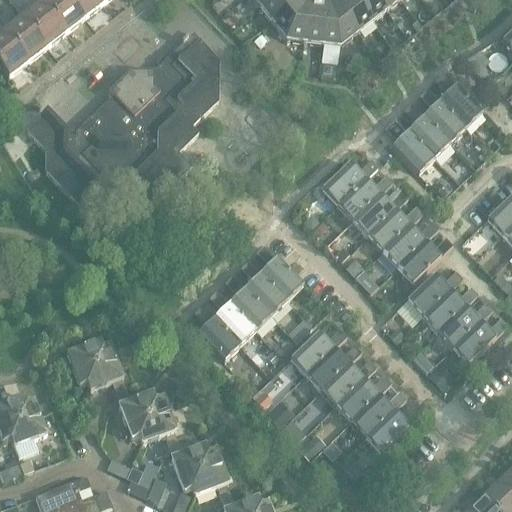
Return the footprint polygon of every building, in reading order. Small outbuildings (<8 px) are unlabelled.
[(84,22),(65,0),(48,0),(41,6),(66,37),(84,22)] [(65,0),(84,22),(104,7),(97,0),(65,0)] [(249,0),(260,13),(275,0),(249,0)] [(270,26),(302,0),(275,0),(260,13),(270,26)] [(302,47),(308,3),(305,0),(302,0),(270,26),(284,44),(302,47)] [(357,38),(371,26),(350,0),(332,0),(331,2),(357,38)] [(350,0),(371,26),(385,16),(372,0),(350,0)] [(372,0),(385,16),(399,5),(395,0),(372,0)] [(339,52),(357,38),(331,2),(326,6),(324,6),(322,49),(339,52)] [(322,49),(324,6),(308,3),(302,47),(322,49)] [(66,37),(41,6),(22,21),(47,52),(66,37)] [(28,67),(47,52),(22,21),(3,35),(28,67)] [(28,67),(3,35),(0,37),(0,74),(7,83),(28,67)] [(511,60),(511,36),(500,48),(511,60)] [(45,116),(24,136),(43,155),(43,176),(81,216),(104,217),(104,213),(115,213),(115,218),(130,232),(191,172),(176,158),(197,139),(191,131),(217,107),(218,66),(192,38),(185,44),(185,43),(180,48),(181,49),(151,77),(128,77),(107,98),(110,101),(74,136),(65,136),(45,116)] [(258,52),(266,45),(261,38),(253,45),(258,52)] [(465,135),(481,120),(442,79),(434,87),(446,99),(438,107),(465,135)] [(449,150),(464,136),(465,135),(438,107),(426,95),(418,102),(430,115),(423,122),(449,150)] [(449,150),(423,122),(411,109),(403,117),(415,130),(408,137),(407,138),(433,165),(449,150)] [(417,181),(433,165),(407,138),(408,137),(395,125),(384,135),(396,148),(391,153),(417,181)] [(336,212),(364,186),(377,173),(369,165),(356,177),(349,169),(321,196),(336,212)] [(351,228),(380,201),(392,189),(384,181),(371,193),(364,186),(336,212),(351,228)] [(437,196),(443,202),(452,193),(446,187),(437,196)] [(366,243),(393,216),(394,217),(407,204),(399,197),(386,209),(380,201),(351,228),(366,243)] [(501,242),(511,231),(511,200),(486,226),(501,242)] [(382,260),(409,233),(422,220),(414,212),(401,224),(394,217),(393,216),(366,243),(382,260)] [(309,222),(303,227),(310,234),(317,227),(313,222),(309,222)] [(395,274),(423,247),(424,248),(437,236),(429,228),(416,240),(409,233),(382,260),(395,274)] [(511,253),(511,231),(501,242),(511,253)] [(411,291),(440,262),(451,251),(444,243),(431,255),(424,248),(423,247),(395,274),(411,291)] [(286,307),(302,292),(274,264),(262,252),(255,259),(267,272),(259,279),(286,307)] [(270,322),(286,307),(259,279),(247,267),(239,274),(251,286),(244,293),(270,322)] [(421,323),(448,297),(449,298),(462,285),(454,277),(441,289),(433,280),(405,307),(421,323)] [(511,291),(500,279),(494,286),(505,298),(511,292),(511,291)] [(254,337),(270,322),(244,293),(232,281),(224,289),(235,301),(228,308),(254,337)] [(436,339),(464,313),(477,300),(469,292),(456,305),(449,298),(448,297),(421,323),(436,339)] [(222,367),(238,352),(254,337),(228,308),(216,297),(208,304),(220,316),(213,323),(201,311),(193,319),(205,331),(196,340),(222,367)] [(451,355),(479,329),(492,316),(484,308),(471,321),(464,313),(436,339),(451,355)] [(466,371),(494,344),(507,331),(499,323),(486,336),(479,329),(451,355),(466,371)] [(396,350),(409,337),(399,327),(386,340),(396,350)] [(305,381),(333,356),(346,343),(338,335),(325,347),(316,339),(289,365),(305,381)] [(292,353),(300,345),(295,340),(287,347),(292,353)] [(86,389),(102,353),(99,345),(79,353),(76,344),(64,348),(67,357),(66,358),(79,392),(86,389)] [(122,384),(110,350),(102,353),(86,389),(89,396),(111,388),(116,399),(125,396),(121,384),(122,384)] [(320,397),(347,371),(361,358),(353,350),(340,363),(333,356),(305,381),(320,397)] [(419,359),(411,366),(422,377),(425,380),(432,373),(433,373),(419,359)] [(335,412),(362,387),(376,374),(368,366),(354,379),(347,371),(320,397),(335,412)] [(440,381),(432,373),(425,380),(433,388),(440,381)] [(350,429),(377,402),(391,390),(383,381),(369,394),(362,387),(335,412),(350,429)] [(256,395),(247,386),(240,393),(251,403),(256,395)] [(260,394),(251,403),(252,405),(262,416),(271,407),(260,394)] [(138,442),(154,406),(151,398),(129,406),(125,396),(116,399),(119,410),(118,410),(131,445),(138,442)] [(365,444),(392,418),(406,405),(398,396),(384,409),(377,402),(350,429),(365,444)] [(10,445),(26,409),(23,401),(0,409),(0,440),(3,448),(10,445)] [(175,437),(162,403),(154,406),(138,442),(141,449),(163,441),(167,451),(177,448),(173,437),(175,437)] [(47,439),(34,406),(26,409),(10,445),(18,463),(37,456),(33,445),(47,439)] [(284,422),(274,412),(266,421),(275,430),(284,422)] [(380,460),(407,433),(406,432),(419,419),(413,412),(399,425),(392,418),(365,444),(380,460)] [(287,444),(297,435),(289,427),(280,436),(287,444)] [(191,495),(206,458),(204,451),(181,460),(177,448),(167,451),(172,463),(170,464),(183,498),(191,495)] [(308,467),(316,459),(309,451),(300,459),(308,467)] [(228,489),(215,455),(206,458),(191,495),(193,502),(217,493),(221,504),(230,500),(226,489),(228,489)] [(0,482),(2,488),(24,479),(20,468),(18,469),(15,462),(5,466),(8,473),(0,475),(0,482)] [(33,476),(29,464),(20,468),(24,479),(33,476)] [(323,484),(333,474),(322,464),(313,473),(323,484)] [(511,477),(503,486),(511,494),(511,477)] [(142,480),(140,489),(150,492),(152,484),(142,480)] [(35,502),(33,502),(37,511),(111,511),(105,496),(93,501),(81,506),(77,497),(90,492),(89,490),(85,481),(35,502)] [(342,495),(348,488),(344,482),(337,489),(342,495)] [(495,511),(511,511),(511,494),(503,486),(486,503),(495,511)] [(173,511),(185,511),(190,502),(179,498),(173,511)] [(259,511),(260,511),(257,503),(234,511),(230,500),(221,504),(223,511),(259,511)] [(495,511),(486,503),(476,511),(495,511)]
